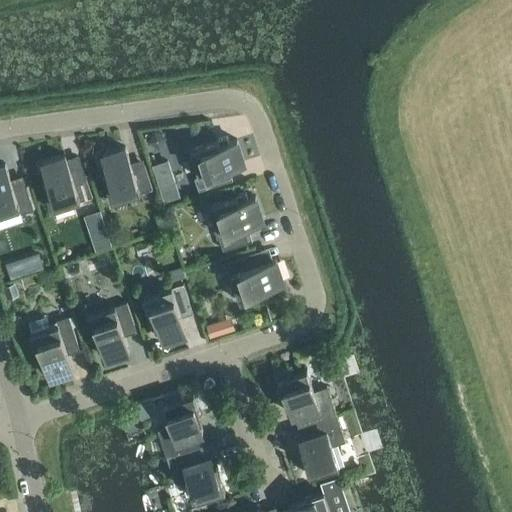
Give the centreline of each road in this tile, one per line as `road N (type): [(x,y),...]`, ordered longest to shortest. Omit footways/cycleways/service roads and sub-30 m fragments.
road 1 (residential): [(0,132),(219,102),(245,106),(260,124),(320,301),(304,324),(231,352)]
road 2 (residential): [(231,352),(16,418)]
road 3 (residential): [(231,352),(270,475)]
